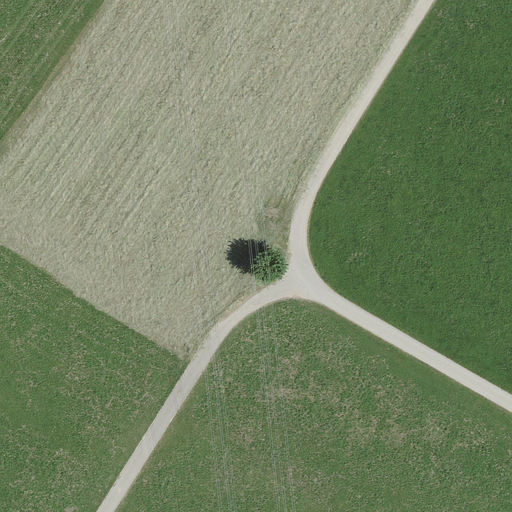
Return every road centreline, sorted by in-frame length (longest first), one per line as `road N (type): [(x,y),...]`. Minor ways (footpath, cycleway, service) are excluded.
road 1 (residential): [(511,402),(322,293),(301,237),(321,171),(426,0)]
road 2 (track): [(322,293),(268,291),(225,319),(102,511)]
